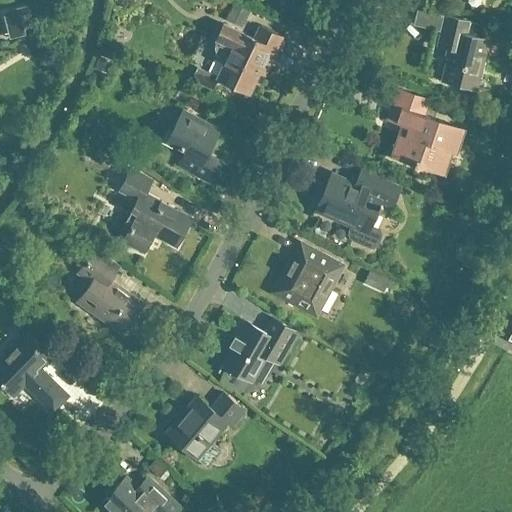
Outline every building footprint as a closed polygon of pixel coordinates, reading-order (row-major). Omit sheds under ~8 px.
[(475,88),(486,41),(474,38),(477,24),(444,16),(436,46),(449,49),(442,80),(475,88)] [(67,36),(69,26),(54,23),(52,33),(67,36)] [(248,93),(262,63),(267,66),(281,37),(259,27),(253,39),(222,24),(215,39),(215,41),(214,42),(214,45),(214,47),(214,48),(214,51),(214,52),(215,54),(216,55),(217,58),(219,60),(222,62),(224,63),(217,79),(248,93)] [(24,43),(33,57),(43,51),(35,37),(24,43)] [(98,56),(93,67),(108,74),(113,63),(98,56)] [(211,92),(215,79),(194,71),(189,84),(211,92)] [(399,133),(393,149),(394,149),(391,156),(413,164),(412,167),(415,168),(418,161),(431,165),(429,170),(442,175),(450,152),(453,153),(461,129),(429,118),(423,116),(429,99),(398,88),(387,120),(402,126),(399,133)] [(221,160),(206,152),(218,129),(181,109),(165,140),(184,150),(176,165),(209,183),(221,160)] [(190,219),(144,194),(151,181),(130,169),(118,190),(136,200),(129,213),(135,216),(122,241),(143,252),(153,235),(176,247),(190,219)] [(380,209),(382,203),(391,207),(400,187),(361,170),(353,186),(348,184),(349,181),(336,176),(320,213),(350,227),(348,231),(348,234),(349,238),(351,240),(368,247),(371,248),(375,247),(377,244),(380,238),(380,234),(379,231),(376,229),(370,226),(378,208),(380,209)] [(315,315),(341,266),(299,243),(273,292),(315,315)] [(142,304),(108,279),(117,266),(94,250),(78,273),(90,282),(79,298),(105,317),(103,320),(121,333),(142,304)] [(389,278),(370,270),(363,284),(383,292),(389,278)] [(278,364),(296,334),(272,319),(262,336),(243,324),(235,337),(233,336),(228,345),(232,347),(223,362),(252,379),(265,356),(278,364)] [(39,368),(49,359),(24,335),(0,359),(0,382),(13,395),(24,384),(52,411),(67,396),(39,368)] [(209,443),(226,423),(230,427),(244,411),(223,393),(210,409),(196,397),(165,433),(205,467),(209,466),(218,455),(218,450),(209,443)] [(155,459),(147,468),(158,478),(166,469),(155,459)] [(176,511),(180,508),(146,476),(136,487),(125,477),(104,499),(117,511),(116,511),(176,511)]
